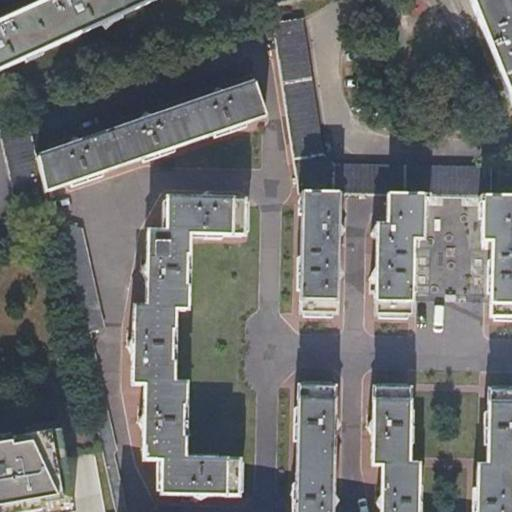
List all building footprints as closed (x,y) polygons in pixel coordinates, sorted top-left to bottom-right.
[(0,70),(153,0),(44,0),(0,20),(0,70)] [(511,0),(468,0),(511,108),(511,0)] [(437,195),(464,195),(480,195),(489,196),(489,165),(331,162),(321,151),(300,16),(271,21),(297,190),(297,192),(300,192),(335,193),(386,194),(420,194),(437,195)] [(67,146),(36,157),(44,192),(263,114),(251,81),(222,92),(221,91),(215,89),(210,94),(210,96),(150,117),(150,116),(143,114),(138,120),(139,121),(79,142),(78,141),(71,139),(67,145),(67,146)] [(51,228),(49,219),(44,192),(36,157),(29,125),(0,131),(22,234),(51,228)] [(335,193),(300,192),(297,311),(332,312),(333,280),(334,280),(338,274),(334,267),(333,267),(334,237),(335,237),(339,230),(335,224),(334,224),(335,193)] [(181,460),(183,385),(170,384),(171,309),(184,309),(185,233),(240,234),(241,205),(241,200),(210,199),(210,198),(204,193),(197,197),(197,199),(165,198),(164,232),(146,232),(145,264),(144,264),(140,270),(144,276),(145,277),(144,308),(131,308),(131,339),(129,339),(126,345),(129,351),(130,351),(130,384),(143,384),(143,415),(141,415),(137,421),(141,428),(142,428),(142,461),(160,461),(159,495),(190,495),(196,501),(203,496),(235,496),(235,461),(181,460)] [(437,203),(437,195),(420,194),(386,194),(385,225),(374,224),(370,231),(373,237),(375,238),(374,268),(373,268),(369,274),(372,281),(373,281),(374,282),(373,313),(408,314),(410,246),(418,246),(418,238),(419,238),(420,201),(423,201),(423,203),(437,203)] [(511,196),(489,196),(480,195),(464,195),(463,204),(477,204),(477,202),(480,202),(480,240),(481,240),(481,247),(489,247),(487,316),(511,316),(511,196)] [(114,511),(123,511),(118,487),(110,449),(114,449),(87,328),(100,325),(79,227),(49,219),(51,228),(109,489),(114,511)] [(330,420),(331,388),(296,387),(293,511),(327,511),(328,507),(329,508),(334,502),(329,495),(328,495),(330,431),(335,426),(331,420),(330,420)] [(365,426),(370,433),(371,433),(370,465),(380,465),(380,496),(379,496),(374,502),(378,508),(379,508),(379,511),(413,511),(414,464),(404,464),(406,389),(371,389),(371,420),(370,420),(365,426)] [(511,391),(486,391),(484,466),(474,466),(473,511),(508,511),(509,511),(508,511),(509,511),(511,508),(511,503),(510,499),(509,499),(509,468),(511,468),(511,391)] [(0,511),(23,511),(39,509),(40,511),(66,511),(72,511),(58,428),(57,428),(55,421),(24,426),(25,434),(8,437),(7,433),(0,434),(0,511)]
